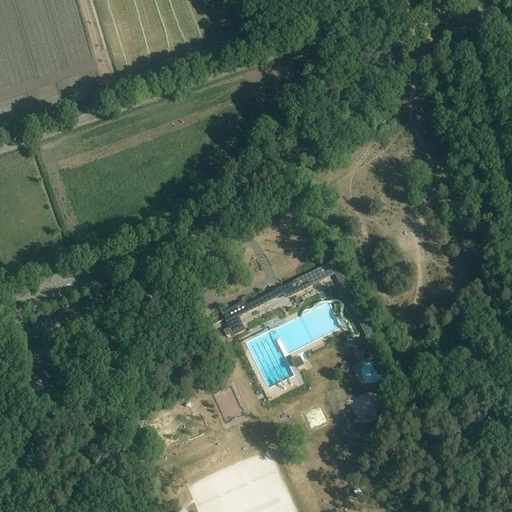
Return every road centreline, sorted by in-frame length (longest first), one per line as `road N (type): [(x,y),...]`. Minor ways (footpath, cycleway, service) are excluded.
road 1 (unclassified): [(22,472),(19,462),(53,417),(356,37)]
road 2 (unclassified): [(0,148),(333,30),(356,37)]
road 3 (unclassified): [(511,191),(472,20)]
